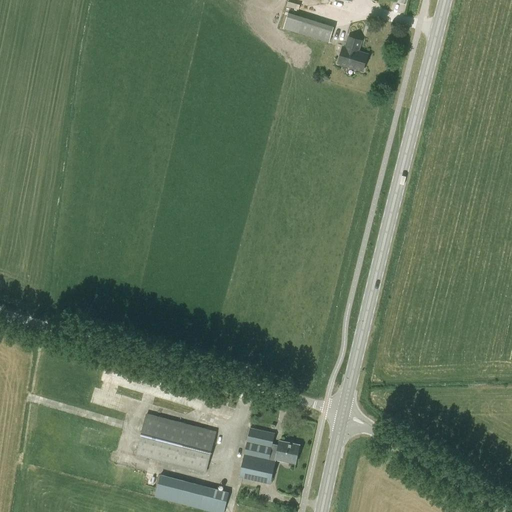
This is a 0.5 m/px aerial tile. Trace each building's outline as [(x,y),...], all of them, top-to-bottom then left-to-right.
[(283,28),(329,43),(334,27),(288,13),(283,28)] [(343,47),(338,64),(362,71),(367,54),(358,52),(361,41),(348,37),(345,48),(343,47)] [(207,472),(216,431),(146,415),(137,456),(207,472)] [(299,445),(279,441),(278,446),(272,444),(274,433),(250,428),(239,476),(270,484),(276,459),(295,463),(299,445)] [(154,497),(212,511),(223,511),(229,492),(160,475),(156,488),(154,497)]
